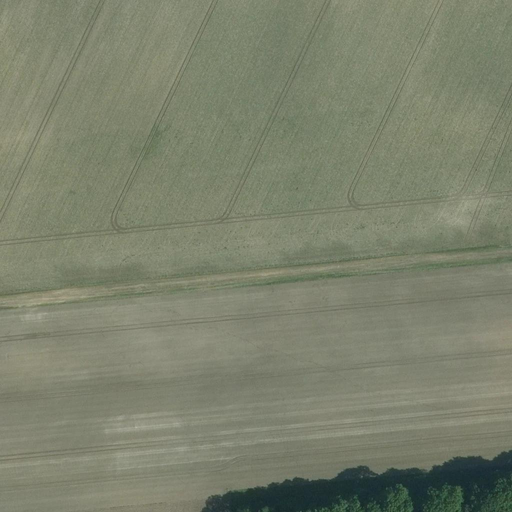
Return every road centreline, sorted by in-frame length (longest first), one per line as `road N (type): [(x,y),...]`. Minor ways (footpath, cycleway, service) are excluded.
road 1 (track): [(511,246),(0,295)]
road 2 (track): [(240,511),(242,500),(488,476)]
